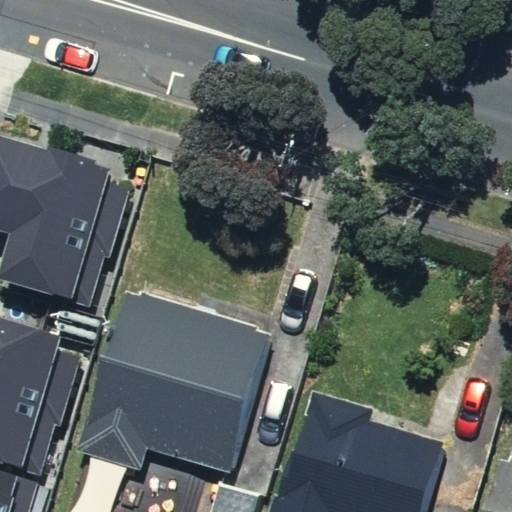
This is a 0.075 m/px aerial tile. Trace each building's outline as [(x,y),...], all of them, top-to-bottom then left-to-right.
[(0,234),(11,237),(0,273),(0,281),(83,305),(99,253),(103,254),(123,185),(107,180),(110,171),(97,167),(97,163),(51,150),(50,153),(0,138),(0,234)] [(141,298),(124,292),(76,451),(140,470),(147,447),(230,472),(271,336),(257,331),(258,327),(143,292),(141,298)] [(0,463),(37,474),(52,422),(57,424),(78,353),(63,349),(65,339),(0,319),(0,463)] [(373,408),(310,389),(273,511),(422,511),(443,443),(369,421),(373,408)] [(511,511),(511,464),(500,461),(485,511),(511,511)] [(0,511),(28,511),(37,481),(0,470),(0,511)] [(254,511),(258,497),(216,485),(208,511),(254,511)]
